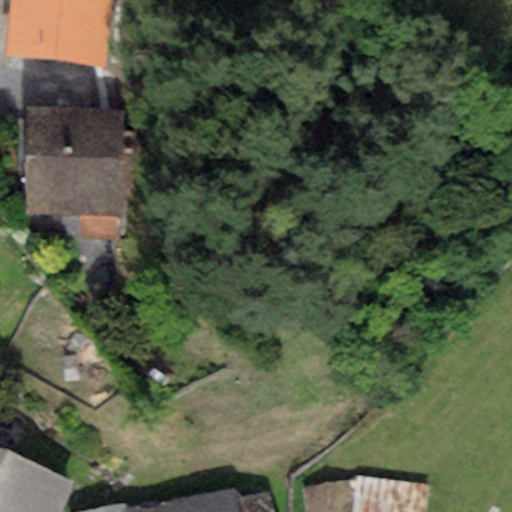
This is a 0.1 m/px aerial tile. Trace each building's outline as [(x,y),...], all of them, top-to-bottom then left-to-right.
[(104,1),(91,0),(17,0),(13,53),(99,61),(104,1)] [(135,137),(38,129),(30,227),(127,235),(135,137)] [(72,511),(78,498),(0,467),(0,511),(72,511)] [(422,511),(423,498),(354,496),(353,511),(422,511)] [(347,511),(347,500),(300,503),(300,511),(347,511)]
